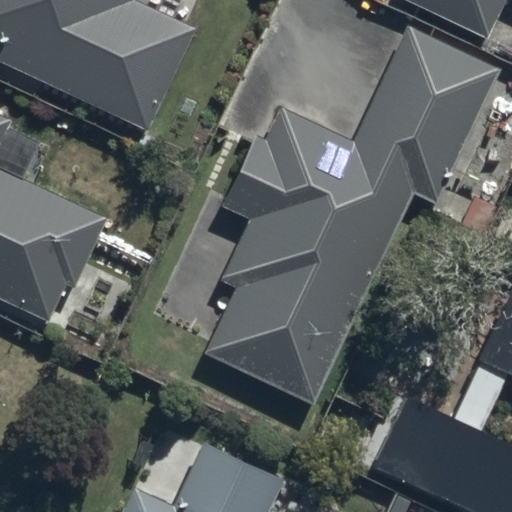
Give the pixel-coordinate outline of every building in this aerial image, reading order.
[(0,0),(0,56),(140,124),(191,20),(148,0),(0,0)] [(511,0),(414,0),(482,32),(496,0),(511,0)] [(228,278),(198,343),(311,394),(407,184),(435,197),(495,64),(400,20),(347,136),(273,102),(259,133),(249,128),(217,200),(244,212),(216,273),(228,278)] [(0,294),(44,315),(61,279),(68,282),(100,212),(0,166),(0,129),(7,115),(0,111),(0,294)] [(511,511),(511,287),(477,361),(511,377),(511,445),(408,397),(375,466),(474,511),(511,511)] [(263,511),(280,474),(196,435),(167,499),(129,482),(114,511),(263,511)]
